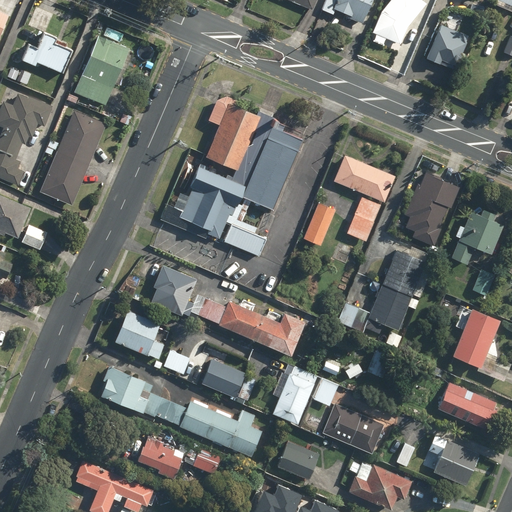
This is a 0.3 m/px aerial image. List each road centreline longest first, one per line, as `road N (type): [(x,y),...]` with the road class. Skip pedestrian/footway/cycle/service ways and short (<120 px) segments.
road 1 (residential): [(0,476),(200,26)]
road 2 (tertiary): [(200,26),(511,157)]
